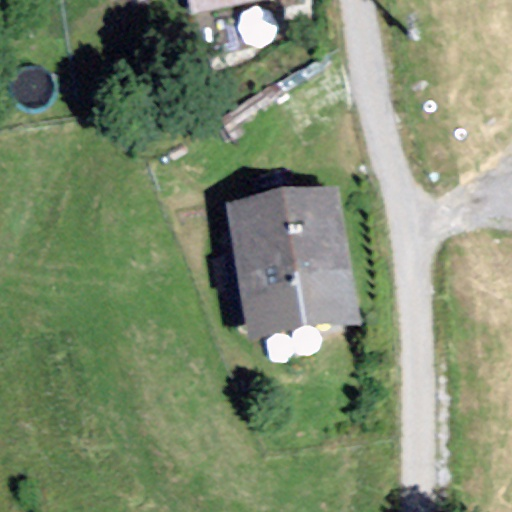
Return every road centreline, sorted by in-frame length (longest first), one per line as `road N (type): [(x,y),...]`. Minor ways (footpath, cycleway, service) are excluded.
road 1 (unclassified): [(417,511),(380,136),(341,0)]
road 2 (track): [(389,222),(511,229)]
